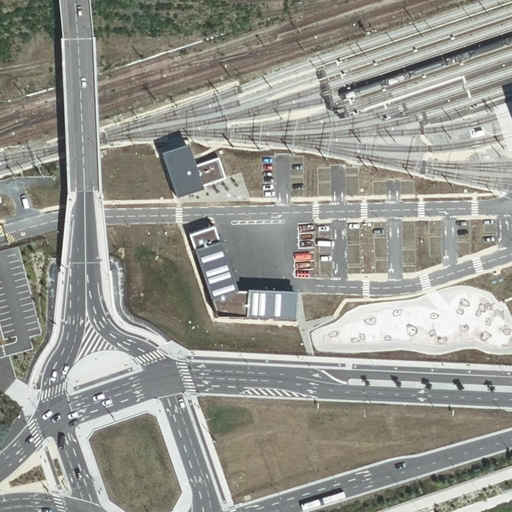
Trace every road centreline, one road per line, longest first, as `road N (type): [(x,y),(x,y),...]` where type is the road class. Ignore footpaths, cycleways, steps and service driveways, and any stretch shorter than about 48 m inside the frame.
road 1 (primary): [(511,392),(470,399),(163,378)]
road 2 (tertiary): [(84,267),(73,0)]
road 3 (primary): [(257,511),(511,437)]
road 4 (tertiary): [(84,267),(72,335),(55,375),(62,416)]
road 5 (tertiary): [(163,378),(151,356),(97,318),(84,267)]
road 6 (secondary): [(206,511),(163,378)]
